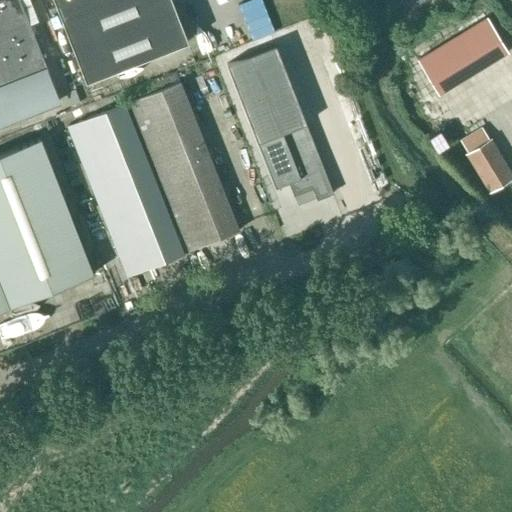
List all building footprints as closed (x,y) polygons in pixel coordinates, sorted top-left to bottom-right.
[(0,0),(0,122),(57,100),(45,70),(47,70),(19,0),(0,0)] [(187,42),(170,0),(53,0),(85,81),(187,42)] [(507,52),(486,18),(417,60),(438,94),(507,52)] [(124,104),(183,253),(238,231),(179,81),(124,104)] [(277,123),(270,103),(245,113),(274,187),(288,182),(293,196),(312,189),(316,200),(332,194),(301,114),(277,123)] [(126,275),(183,253),(124,104),(67,126),(126,275)] [(439,130),(427,137),(436,152),(448,145),(439,130)] [(0,153),(0,310),(92,274),(39,138),(0,153)] [(488,191),(511,176),(511,175),(491,141),(467,155),(488,191)]
